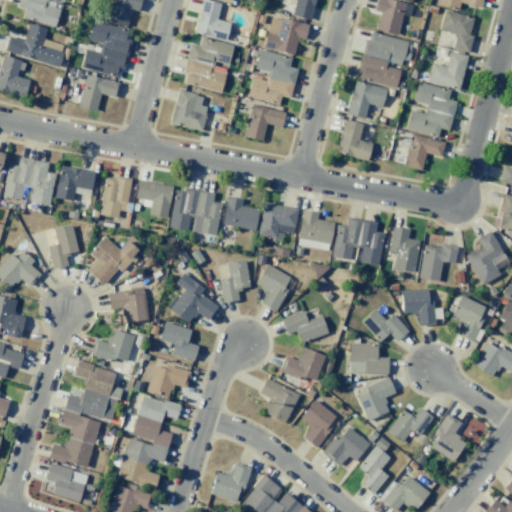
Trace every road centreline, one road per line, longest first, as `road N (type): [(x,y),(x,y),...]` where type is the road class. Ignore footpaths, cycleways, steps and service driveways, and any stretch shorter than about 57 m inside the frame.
road 1 (residential): [(0,120),(454,203)]
road 2 (residential): [(454,203),(511,1)]
road 3 (residential): [(4,511),(66,313)]
road 4 (residential): [(299,179),(348,0)]
road 5 (residential): [(179,511),(222,374),(243,345)]
road 6 (residential): [(347,511),(271,449),(204,422)]
road 7 (residential): [(133,147),(172,0)]
